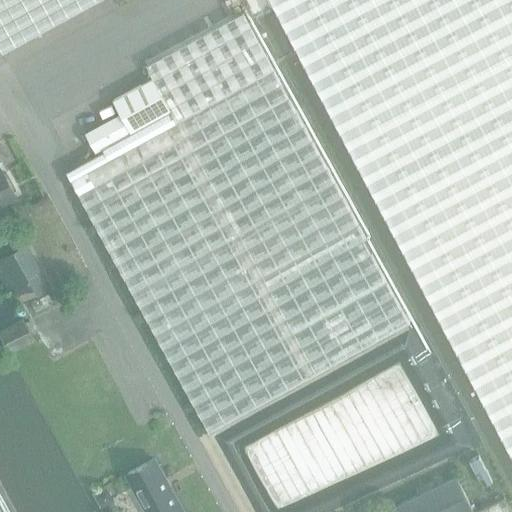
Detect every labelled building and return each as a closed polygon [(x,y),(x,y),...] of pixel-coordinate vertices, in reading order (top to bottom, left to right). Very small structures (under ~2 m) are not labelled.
[(0,0),(0,53),(96,0),(0,0)] [(511,0),(272,0),(511,452),(511,0)] [(89,157),(65,170),(74,187),(148,321),(154,330),(208,428),(408,321),(410,320),(342,195),(245,14),(147,66),(152,78),(152,77),(171,113),(104,150),(96,153),(89,157)] [(121,112),(91,128),(104,150),(171,113),(152,77),(152,78),(113,98),(121,112)] [(85,132),(96,153),(104,150),(91,128),(85,132)] [(0,201),(13,195),(11,191),(15,189),(6,172),(2,174),(0,169),(0,201)] [(0,258),(23,300),(47,286),(23,243),(0,256),(0,258)] [(21,318),(16,321),(0,329),(0,339),(7,353),(33,340),(21,318)] [(479,454),(469,459),(483,486),(492,481),(479,454)] [(149,511),(183,511),(154,457),(127,472),(136,488),(149,511)] [(509,511),(503,498),(474,511),(472,511),(455,476),(381,511),(509,511)] [(108,489),(96,495),(103,507),(115,501),(108,489)]
